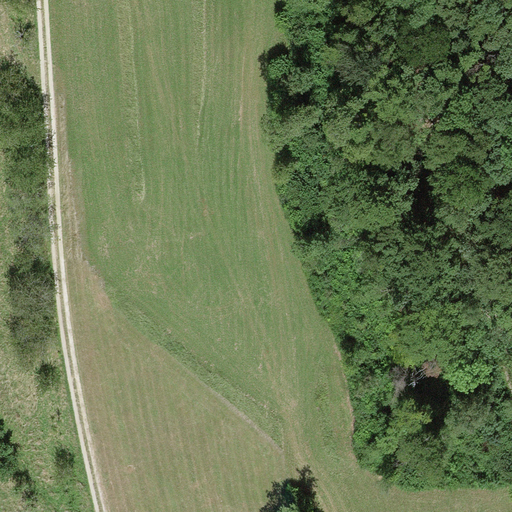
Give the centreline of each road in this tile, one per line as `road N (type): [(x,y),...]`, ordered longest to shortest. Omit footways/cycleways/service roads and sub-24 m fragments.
road 1 (track): [(38,0),(55,296),(97,511)]
road 2 (track): [(511,386),(410,0)]
